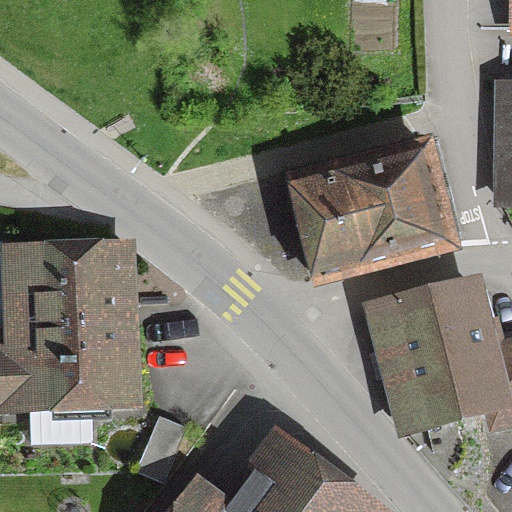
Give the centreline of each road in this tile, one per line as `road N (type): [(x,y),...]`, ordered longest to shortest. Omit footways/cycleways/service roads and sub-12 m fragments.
road 1 (residential): [(424,511),(291,347),(104,184)]
road 2 (residential): [(447,0),(460,134),(501,270),(511,269)]
road 3 (residential): [(104,184),(0,107)]
